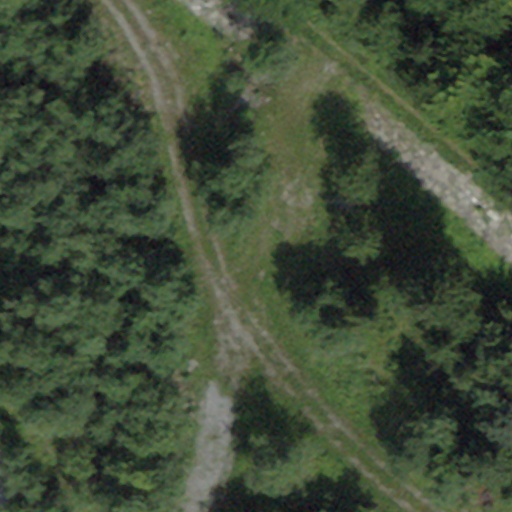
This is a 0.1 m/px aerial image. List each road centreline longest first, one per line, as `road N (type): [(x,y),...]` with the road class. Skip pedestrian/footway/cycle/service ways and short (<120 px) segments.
road 1 (track): [(103,0),(176,98),(236,339)]
road 2 (track): [(236,339),(433,511)]
road 3 (track): [(236,339),(223,511)]
